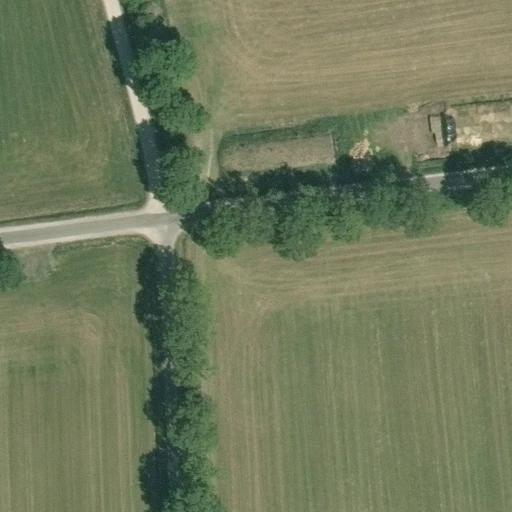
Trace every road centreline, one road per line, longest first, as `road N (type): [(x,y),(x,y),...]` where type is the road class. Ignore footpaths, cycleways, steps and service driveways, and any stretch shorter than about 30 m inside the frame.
road 1 (unclassified): [(164,219),(511,181)]
road 2 (unclassified): [(173,511),(164,219)]
road 3 (track): [(110,0),(164,219)]
road 4 (unclassified): [(0,239),(164,219)]
